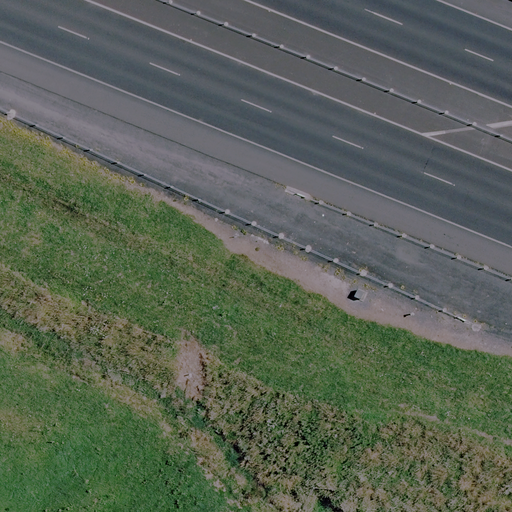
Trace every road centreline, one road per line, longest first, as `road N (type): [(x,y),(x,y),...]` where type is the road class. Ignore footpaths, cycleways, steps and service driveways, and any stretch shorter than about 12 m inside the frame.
road 1 (motorway): [(511,212),(0,3)]
road 2 (motorway): [(321,0),(511,77)]
